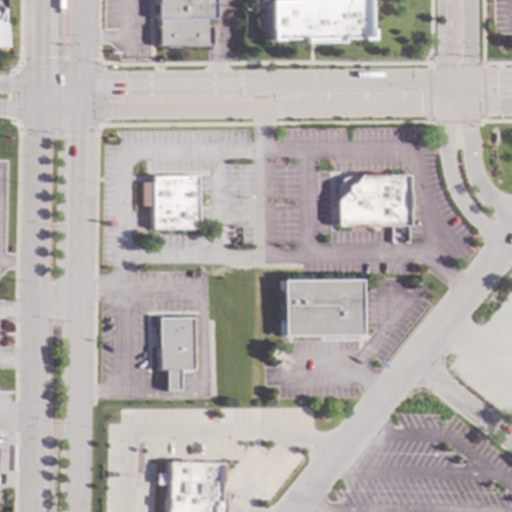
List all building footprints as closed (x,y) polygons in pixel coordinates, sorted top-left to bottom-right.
[(208,0),(209,17),(203,17),(151,18),(150,0),(208,0)] [(362,0),(362,27),(364,27),(364,39),(354,39),(354,37),(333,37),(333,40),(295,41),(295,37),(272,37),(272,39),(261,40),(261,28),(263,28),(262,0),(362,0)] [(207,47),(151,47),(151,18),(203,17),(203,25),(207,25),(207,47)] [(401,174),(401,226),(330,226),(331,199),(355,174),(401,174)] [(147,230),(193,229),(192,176),(146,177),(146,182),(137,183),(137,207),(146,206),(147,230)] [(353,280),(353,335),(277,336),(276,281),(353,280)] [(185,371),(171,371),(171,384),(171,391),(156,392),(156,384),(156,370),(150,370),(149,319),(184,318),(185,371)] [(156,463),(211,465),(210,491),(216,492),(216,511),(154,511),(155,485),(146,485),(146,474),(156,475),(156,463)]
